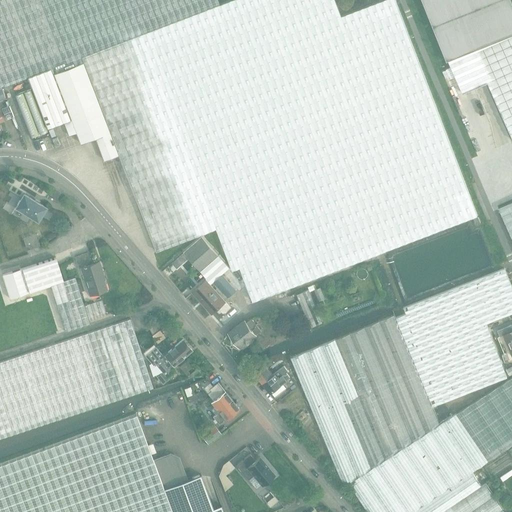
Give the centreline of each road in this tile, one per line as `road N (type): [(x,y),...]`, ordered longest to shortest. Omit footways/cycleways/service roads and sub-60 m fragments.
road 1 (tertiary): [(351,511),(78,189),(33,160),(0,157)]
road 2 (unclassified): [(511,260),(402,0)]
